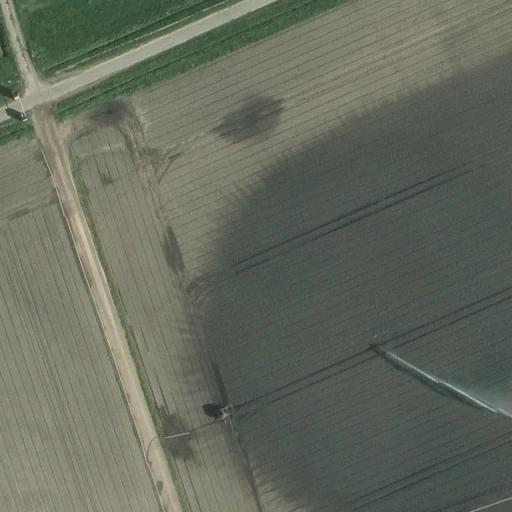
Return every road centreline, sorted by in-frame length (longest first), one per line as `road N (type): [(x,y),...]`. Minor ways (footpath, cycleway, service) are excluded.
road 1 (track): [(36,98),(182,511)]
road 2 (unclassified): [(0,114),(260,0)]
